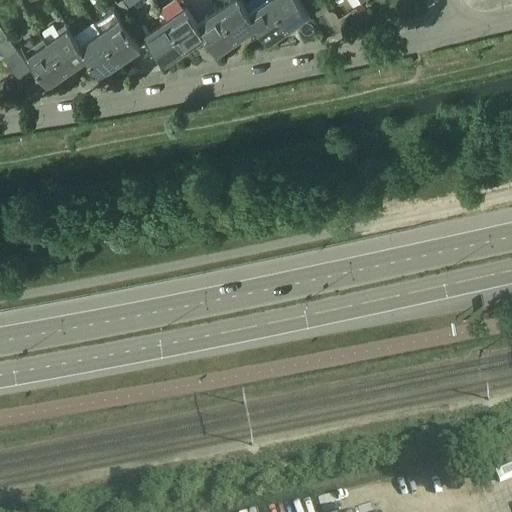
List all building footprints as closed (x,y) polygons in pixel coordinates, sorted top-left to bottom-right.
[(238,40),(258,27),(258,26),(249,12),(240,0),(231,0),(218,9),(238,40)] [(269,43),(290,29),(270,0),(267,0),(249,12),(258,26),(258,27),(269,43)] [(310,15),(299,0),(270,0),(290,29),(310,15)] [(307,0),(318,15),(327,8),(321,0),(307,0)] [(356,19),(367,11),(361,3),(351,10),(356,19)] [(186,49),(205,36),(206,35),(198,23),(186,5),(166,19),(186,49)] [(217,54),(238,40),(218,9),(198,23),(206,35),(205,36),(217,54)] [(100,31),(120,60),(140,46),(114,10),(94,23),(100,31)] [(166,62),(186,49),(166,19),(146,32),(166,62)] [(68,69),(87,56),(88,55),(80,44),(68,26),(48,39),(68,69)] [(0,45),(7,56),(17,49),(2,28),(0,29),(0,45)] [(120,60),(100,31),(80,44),(88,55),(87,56),(99,74),(120,60)] [(21,44),(47,83),(68,69),(48,39),(45,35),(33,43),(30,38),(21,44)] [(17,49),(7,56),(4,58),(19,80),(32,72),(17,49)]
